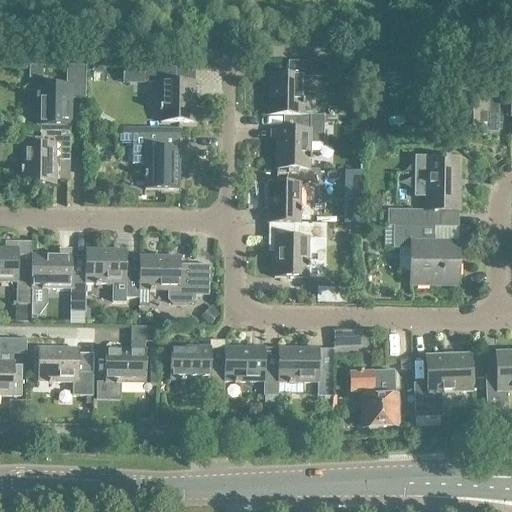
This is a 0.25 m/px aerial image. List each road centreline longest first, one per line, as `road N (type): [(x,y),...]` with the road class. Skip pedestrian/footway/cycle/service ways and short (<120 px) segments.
road 1 (residential): [(497,321),(266,318),(234,301),(234,228),(225,221)]
road 2 (tertiary): [(239,487),(504,477)]
road 3 (residential): [(483,48),(229,55)]
road 4 (residential): [(0,222),(225,221)]
road 5 (residential): [(225,221),(229,55)]
road 6 (residential): [(497,321),(500,204),(511,181)]
road 7 (tertiary): [(0,507),(132,491)]
road 8 (tertiary): [(132,491),(0,485)]
